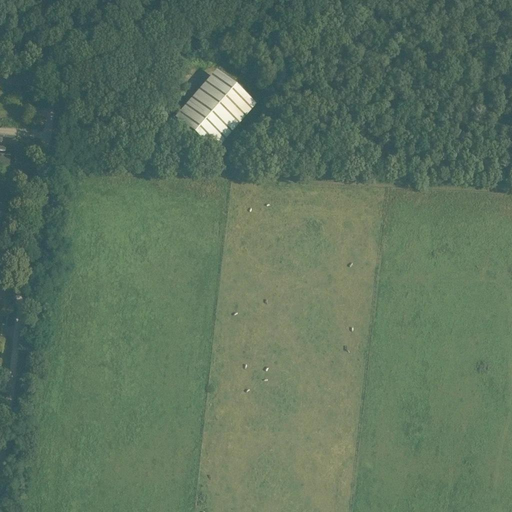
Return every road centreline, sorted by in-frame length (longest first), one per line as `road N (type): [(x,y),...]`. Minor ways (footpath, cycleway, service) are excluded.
road 1 (track): [(42,162),(511,190)]
road 2 (track): [(42,162),(0,469)]
road 3 (track): [(303,0),(209,39),(68,74)]
